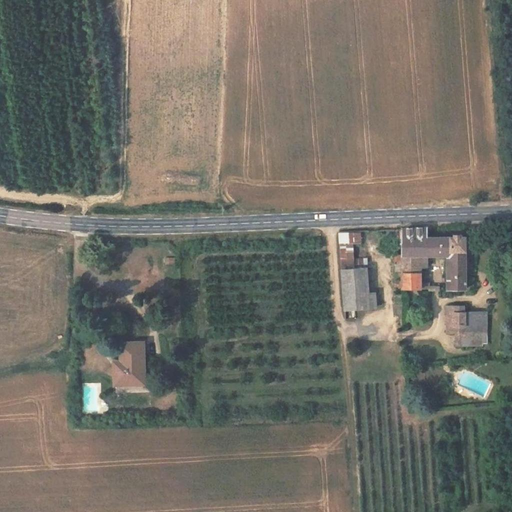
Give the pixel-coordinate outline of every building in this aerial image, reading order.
[(453,270),(454,294),(468,294),(468,245),(429,243),(429,231),(404,232),(404,262),(397,262),(397,267),(403,267),(404,287),(397,287),(397,294),(422,294),(422,269),(428,269),(428,261),(450,262),(450,270),(453,270)] [(346,296),(370,294),(369,275),(344,276),(346,296)] [(346,296),(346,314),(371,312),(370,294),(346,296)] [(454,315),(458,315),(458,308),(449,308),(449,335),(454,335),(454,315)] [(454,315),(454,335),(458,335),(466,335),(466,314),(466,308),(458,308),(458,315),(454,315)] [(466,314),(466,335),(458,335),(458,348),(483,348),(483,345),(488,345),(488,314),(466,314)] [(113,368),(113,387),(143,385),(142,344),(119,344),(120,368),(113,368)]
